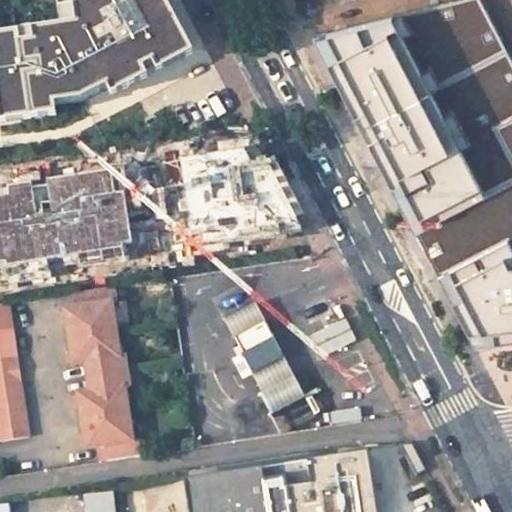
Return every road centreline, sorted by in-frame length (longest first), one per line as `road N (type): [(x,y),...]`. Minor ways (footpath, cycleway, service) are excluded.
road 1 (secondary): [(216,0),(449,442)]
road 2 (secondary): [(486,432),(258,0)]
road 3 (residential): [(0,451),(51,443),(33,318)]
